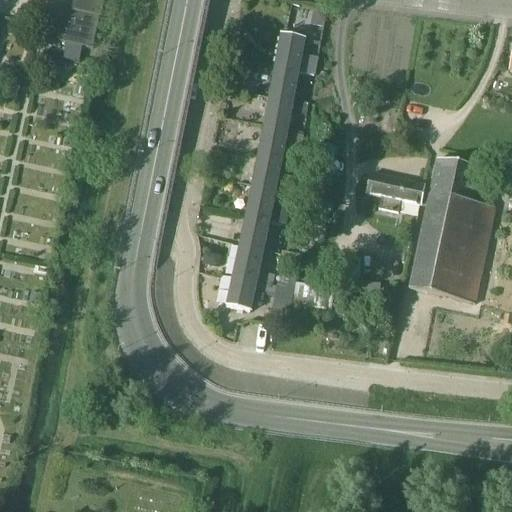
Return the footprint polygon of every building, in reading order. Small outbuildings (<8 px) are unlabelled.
[(60,29),(57,28),(54,43),(92,51),(102,0),(74,0),(72,10),(62,8),(59,21),(62,21),(60,29)] [(314,13),(312,25),(322,26),(324,15),(314,13)] [(301,57),(304,43),(304,42),(280,37),(273,70),(297,75),(301,57)] [(292,104),(292,103),(297,75),(273,70),(268,99),(292,104)] [(292,104),(268,99),(261,130),(286,135),(290,114),(306,117),(307,106),(292,103),(292,104)] [(299,154),(302,138),(286,135),(261,130),(255,160),(280,165),(283,151),(299,154)] [(280,165),(255,160),(249,189),(274,194),(290,196),(293,181),(278,178),(280,165)] [(424,188),(370,176),(366,197),(380,200),(378,212),(397,216),(400,204),(426,210),(408,293),(474,307),(494,210),(471,205),(479,171),(436,162),(429,197),(422,195),(424,188)] [(274,194),(249,189),(244,218),(268,223),(284,226),(287,211),(271,208),(274,194)] [(268,223),(244,218),(238,248),(262,254),(262,253),(279,257),(282,241),(266,237),(268,223)] [(257,274),(262,254),(238,248),(231,279),(272,288),(274,278),(257,274)] [(301,257),(281,254),(278,269),(298,272),(301,257)] [(511,271),(511,257),(494,254),(491,271),(511,275),(511,271)] [(277,289),(272,288),(270,298),(273,299),(271,310),(286,313),(287,309),(290,309),(296,276),(289,275),(286,288),(277,286),(277,289)] [(249,314),(253,295),(270,298),(272,288),(231,279),(225,309),(249,314)] [(264,318),(264,316),(264,315),(264,313),(263,312),(261,311),(260,310),(258,310),(256,310),(255,311),(254,312),(253,313),(252,315),(252,316),(252,318),(253,320),(254,321),(255,322),(256,323),(258,323),(260,323),(261,322),(263,321),(264,319),(264,318)] [(511,317),(501,315),(498,327),(510,329),(511,317)] [(401,344),(406,320),(396,318),(391,342),(401,344)]
